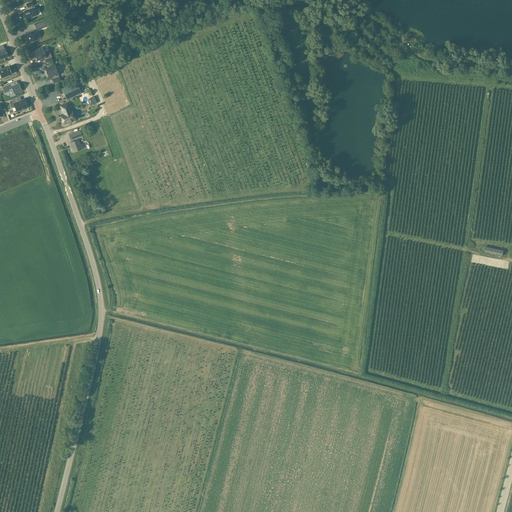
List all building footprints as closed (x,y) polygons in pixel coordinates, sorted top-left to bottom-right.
[(23,11),(26,19),(30,18),(31,19),(34,17),(33,16),(37,15),(34,7),(32,8),(31,6),(33,5),(32,2),(26,4),(27,7),(28,7),(29,9),(23,11)] [(34,25),(36,30),(46,26),(44,21),(34,25)] [(35,31),(24,35),(27,43),(38,39),(35,31)] [(44,58),(46,63),(53,61),(51,57),(50,57),(48,52),(45,53),(43,47),(37,49),(37,50),(34,52),(35,54),(34,54),(35,58),(36,57),(37,61),(44,58)] [(55,67),(55,65),(45,69),(46,71),(46,72),(46,73),(47,74),(47,75),(48,76),(49,78),(52,77),(53,79),(52,79),(54,83),(61,81),(58,74),(58,73),(58,71),(58,70),(58,68),(57,67),(55,67)] [(0,66),(0,74),(1,78),(2,78),(1,78),(4,76),(5,78),(9,76),(9,75),(12,74),(9,66),(9,67),(2,70),(0,66)] [(22,91),(19,83),(18,84),(17,81),(2,87),(5,94),(9,92),(9,91),(12,89),(14,94),(22,91)] [(61,88),(67,100),(82,93),(76,81),(61,88)] [(20,97),(9,101),(12,108),(15,106),(17,111),(19,110),(20,112),(24,110),(24,109),(28,107),(25,99),(21,100),(19,100),(19,98),(20,98),(20,97)] [(70,112),(67,104),(61,106),(64,115),(61,116),(64,124),(75,119),(72,111),(70,112)] [(79,131),(69,135),(71,140),(81,136),(79,131)] [(71,146),(73,152),(84,148),(82,144),(80,145),(78,140),(69,143),(70,146),(71,146)] [(502,256),(504,251),(487,247),(487,246),(486,246),(485,252),(502,256)]
